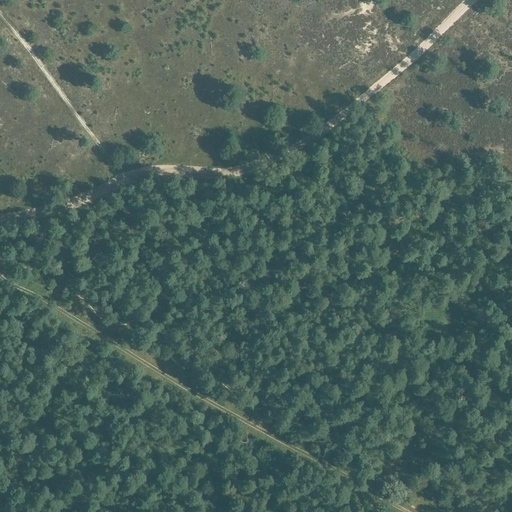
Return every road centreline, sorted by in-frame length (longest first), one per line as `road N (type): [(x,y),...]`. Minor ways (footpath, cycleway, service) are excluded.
road 1 (track): [(0,279),(409,511)]
road 2 (track): [(124,181),(146,173),(229,173),(289,151),(362,99),(471,0)]
road 3 (track): [(0,15),(124,181)]
road 4 (track): [(124,181),(59,209),(0,221)]
